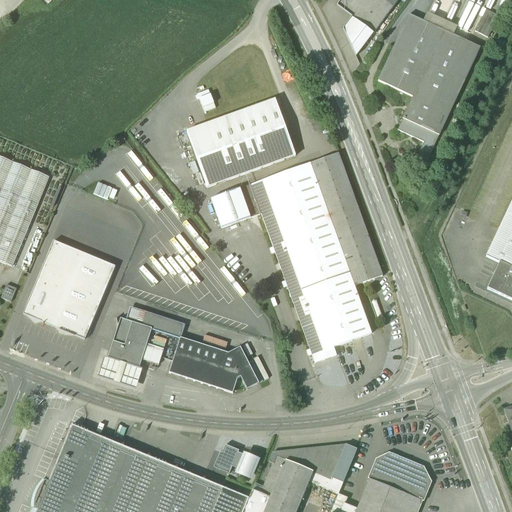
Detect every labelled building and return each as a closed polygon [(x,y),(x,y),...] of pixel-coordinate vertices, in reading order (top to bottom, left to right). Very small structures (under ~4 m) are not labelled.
[(342,0),(338,6),(352,17),(359,22),(374,33),(399,0),(342,0)] [(479,49),(408,16),(377,82),(412,98),(402,120),(439,136),(479,49)] [(359,22),(352,17),(343,29),(356,57),(374,33),(359,22)] [(275,100),(186,132),(207,189),(295,157),(275,100)] [(439,136),(402,120),(397,131),(423,143),(415,160),(425,165),(439,136)] [(338,154),(310,165),(354,287),(382,277),(338,154)] [(50,178),(0,156),(0,262),(13,268),(50,178)] [(310,165),(239,190),(250,219),(261,214),(315,364),(336,356),(333,348),(371,335),(354,287),(310,165)] [(112,190),(98,184),(94,195),(107,201),(112,190)] [(239,190),(211,200),(221,229),(250,219),(239,190)] [(511,202),(486,258),(511,269),(511,202)] [(53,242),(23,316),(84,341),(115,268),(53,242)] [(511,270),(499,264),(487,289),(511,301),(511,270)] [(16,290),(6,286),(1,299),(11,303),(16,290)] [(184,326),(146,314),(142,327),(151,330),(180,339),(184,326)] [(142,327),(120,319),(107,358),(139,369),(142,361),(147,345),(151,330),(142,327)] [(228,354),(180,339),(169,374),(232,394),(237,380),(240,379),(246,391),(259,384),(240,348),(228,354)] [(163,350),(147,345),(142,361),(158,366),(163,350)] [(243,511),(248,500),(72,427),(72,426),(72,425),(65,441),(66,441),(49,483),(45,482),(40,487),(37,494),(34,501),(34,509),(37,510),(36,511),(243,511)] [(343,450),(276,457),(285,461),(313,472),(313,473),(331,481),(332,479),(343,483),(355,455),(343,450)] [(423,468),(389,455),(377,461),(370,480),(422,501),(430,483),(423,468)] [(256,462),(244,457),(237,474),(249,479),(256,462)] [(276,457),(263,487),(261,486),(259,491),(261,492),(260,494),(252,511),(264,511),(285,461),(276,457)] [(285,461),(264,511),(296,511),(309,482),(313,473),(313,472),(285,461)] [(332,479),(331,481),(313,473),(309,482),(338,495),(343,483),(332,479)] [(417,511),(422,501),(370,480),(357,509),(355,511),(417,511)] [(248,500),(243,511),(252,511),(260,494),(252,491),(248,500)] [(348,498),(338,495),(331,511),(355,511),(357,509),(345,504),(348,498)]
